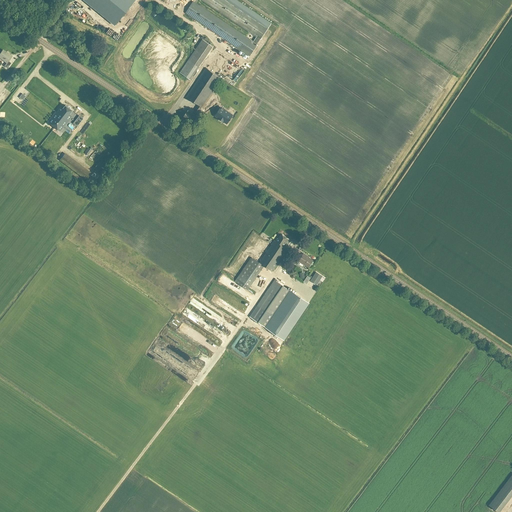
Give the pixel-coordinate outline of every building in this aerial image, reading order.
[(90,0),(89,3),(122,25),(139,0),(90,0)] [(193,2),(186,13),(250,56),(257,45),(257,44),(260,39),(260,40),(267,29),(224,0),(201,0),(256,37),(253,42),(193,2)] [(202,39),(181,72),(191,79),(212,45),(202,39)] [(8,61),(12,56),(9,53),(8,54),(3,50),(0,53),(0,58),(7,63),(4,66),(7,69),(11,63),(8,61)] [(196,116),(221,78),(206,68),(186,97),(198,105),(193,113),(188,110),(182,118),(185,120),(185,121),(189,124),(189,123),(192,125),(197,116),(196,116)] [(48,122),(60,131),(72,116),(69,114),(72,110),(70,109),(70,107),(69,106),(67,106),(65,105),(62,109),(61,107),(57,112),(56,112),(48,122)] [(221,107),(215,116),(219,118),(219,119),(223,121),(227,124),(229,120),(230,120),(231,119),(230,119),(232,115),(224,109),(222,108),(221,107)] [(86,181),(92,173),(65,153),(59,160),(86,181)] [(288,239),(284,236),(284,235),(283,234),(282,235),(281,234),(278,239),(277,238),(275,241),(274,240),(259,262),(264,266),(273,271),(287,249),(283,247),(288,239)] [(309,267),(313,260),(307,256),(303,254),(300,259),(297,257),(294,262),(297,265),(300,261),(309,267)] [(247,290),(249,287),(264,266),(252,257),(237,279),(235,282),(247,290)] [(322,276),(316,272),(311,281),(316,285),(322,276)] [(275,279),(274,280),(250,317),(284,339),(308,303),(278,282),(279,281),(275,279)] [(243,320),(246,315),(231,305),(228,310),(243,320)] [(498,511),(499,511),(511,495),(511,475),(489,505),(498,511)]
